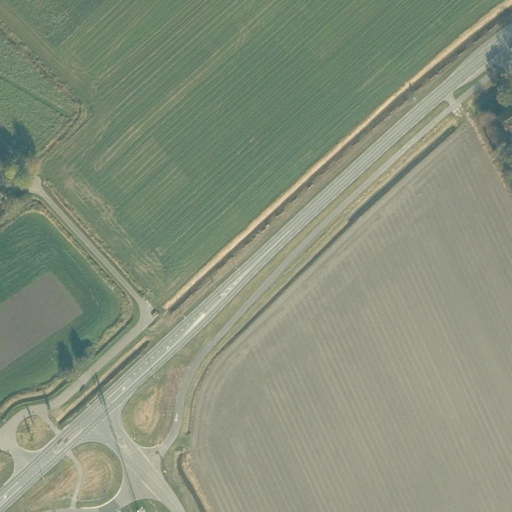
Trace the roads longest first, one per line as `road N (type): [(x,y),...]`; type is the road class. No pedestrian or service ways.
road 1 (unclassified): [(0,433),(67,395),(153,320),(37,190),(28,168),(0,146)]
road 2 (primary): [(289,231),(511,35)]
road 3 (primary): [(289,231),(96,404)]
road 4 (primary): [(105,413),(289,231)]
road 5 (unclassified): [(142,469),(173,434),(204,352)]
